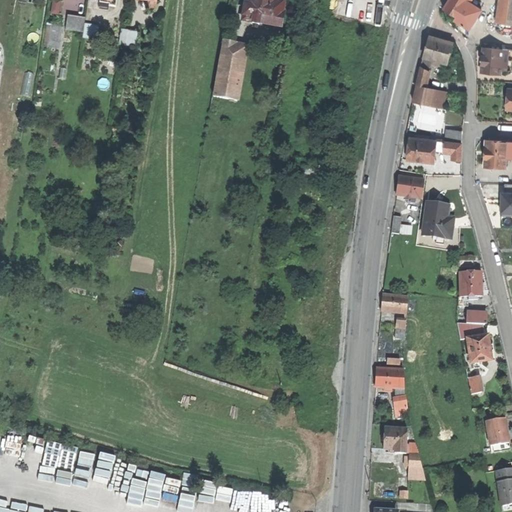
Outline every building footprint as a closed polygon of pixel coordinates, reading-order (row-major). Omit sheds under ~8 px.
[(52,0),(51,13),(59,14),(61,0),(57,0),(52,0)] [(140,0),(148,1),(148,8),(155,9),(156,0),(140,0)] [(242,20),(281,28),(284,10),(282,9),(283,1),(280,0),(252,0),(251,4),(245,3),(242,20)] [(458,16),(459,18),(464,9),(469,0),(449,0),(445,9),(458,16)] [(473,0),(469,0),(464,9),(467,11),(473,2),(473,0)] [(511,0),(500,0),(498,23),(511,24),(511,0)] [(483,8),(473,2),(467,11),(477,17),(483,8)] [(467,11),(464,9),(459,18),(458,16),(456,20),(463,24),(471,29),(472,28),(478,17),(477,17),(467,11)] [(86,17),(67,16),(66,30),(84,32),(85,25),(86,17)] [(43,46),(49,47),(52,24),(46,23),(43,46)] [(49,47),(58,48),(60,25),(52,24),(49,47)] [(472,29),(472,28),(471,29),(463,24),(459,29),(469,37),(472,29)] [(100,27),(91,26),(90,40),(99,41),(100,27)] [(137,32),(121,29),(119,45),(135,47),(137,32)] [(427,47),(424,56),(449,63),(454,44),(430,37),(427,47)] [(246,46),(222,42),(213,97),(236,101),(246,46)] [(505,49),(485,47),(484,60),(483,72),(502,74),(503,69),(504,59),(504,57),(505,49)] [(422,67),(414,102),(423,104),(426,90),(430,71),(422,67)] [(435,92),(426,90),(423,104),(432,106),(435,92)] [(444,108),(447,94),(435,92),(432,106),(444,108)] [(448,130),(447,142),(457,143),(463,144),(464,132),(448,130)] [(438,141),(411,138),(409,150),(408,159),(436,163),(437,151),(438,141)] [(487,152),(486,166),(507,167),(508,151),(508,141),(487,140),(487,152)] [(444,142),(438,141),(437,151),(445,152),(445,151),(446,148),(443,148),(444,142)] [(457,143),(447,142),(446,148),(445,151),(457,152),(457,143)] [(417,199),(423,199),(425,180),(400,176),(398,186),(397,196),(411,198),(417,199)] [(497,213),(511,212),(511,183),(503,184),(504,191),(497,191),(497,213)] [(450,207),(428,203),(424,235),(438,237),(437,244),(445,245),(446,239),(452,239),(454,227),(448,226),(449,217),(450,207)] [(394,217),(392,229),(400,230),(402,218),(394,217)] [(389,254),(403,255),(405,235),(400,234),(392,233),(390,244),(389,254)] [(412,236),(405,235),(403,255),(415,257),(418,236),(412,236)] [(292,271),(305,284),(320,270),(307,257),(292,271)] [(461,274),(461,297),(467,297),(473,297),(483,296),(482,285),(482,273),(461,274)] [(382,312),(407,314),(409,297),(384,294),(383,303),(382,312)] [(488,313),(491,324),(497,322),(495,312),(488,313)] [(351,352),(352,321),(343,321),(341,351),(351,352)] [(397,321),(397,330),(406,331),(407,322),(397,321)] [(461,341),(468,339),(486,337),(484,325),(481,325),(473,325),(468,324),(458,324),(461,341)] [(468,339),(472,364),(493,361),(491,348),(489,336),(486,337),(468,339)] [(377,378),(376,388),(405,389),(404,370),(377,368),(377,378)] [(470,378),(473,395),(483,393),(480,377),(470,378)] [(394,399),(396,409),(408,407),(406,397),(394,399)] [(396,409),(397,418),(409,416),(408,407),(396,409)] [(506,419),(487,422),(491,447),(494,446),(510,444),(508,432),(506,419)] [(395,454),(407,454),(408,430),(386,428),(385,439),(385,449),(392,450),(395,450),(395,454)] [(511,451),(510,444),(494,446),(495,453),(511,451)] [(411,454),(410,469),(424,470),(420,455),(411,454)] [(511,469),(496,472),(502,507),(511,505),(511,469)]
